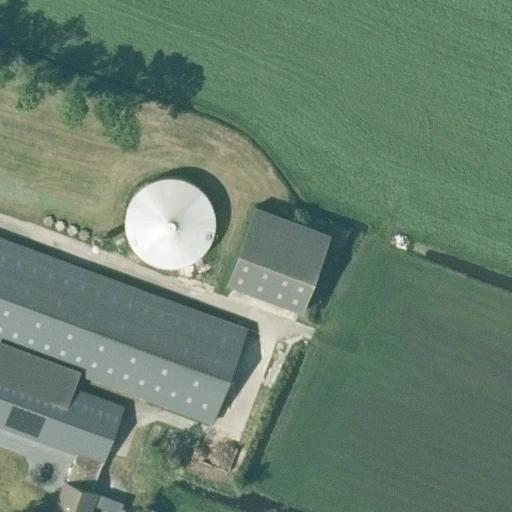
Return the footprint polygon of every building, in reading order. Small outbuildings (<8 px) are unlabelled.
[(20,102),(6,114),(16,126),(30,114),(20,102)] [(126,180),(133,190),(153,177),(146,166),(126,180)] [(88,172),(71,175),(75,198),(93,195),(88,172)] [(213,232),(215,220),(213,209),(209,198),(202,188),(192,181),(181,177),(170,175),(158,177),(147,181),(138,188),(130,198),(126,209),(124,220),(126,232),(130,243),(138,252),(147,259),(158,264),(170,266),(181,264),(192,259),(202,252),(209,243),(213,232)] [(227,283),(302,310),(330,233),(255,205),(227,283)] [(243,327),(0,237),(0,424),(78,454),(68,482),(56,511),(89,511),(97,493),(90,491),(122,406),(58,382),(63,368),(208,421),(243,327)] [(106,461),(100,476),(116,482),(122,466),(106,461)]
